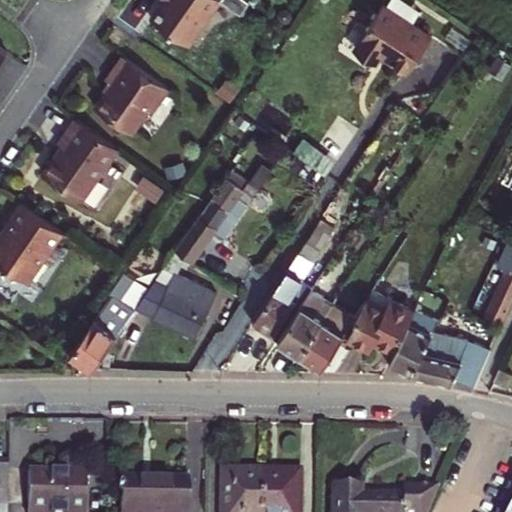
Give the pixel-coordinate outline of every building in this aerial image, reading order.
[(249,1),(248,0),(167,0),(165,2),(162,3),(152,17),(169,30),(168,30),(185,41),(204,14),(210,13),(220,0),(221,0),(240,13),(249,1)] [(377,59),(380,56),(407,73),(431,36),(383,5),(356,46),(377,59)] [(278,14),(279,19),(284,22),(289,21),(293,17),(291,11),(286,8),(281,9),(278,14)] [(149,108),(152,110),(169,86),(122,54),(106,78),(112,82),(95,106),(132,132),(149,108)] [(238,87),(226,80),(218,91),(230,99),(238,87)] [(44,172),(82,199),(118,147),(76,118),(60,142),(64,145),(44,172)] [(293,150),(326,175),(336,161),(304,137),(293,150)] [(227,177),(232,169),(237,162),(232,159),(222,174),(227,177)] [(259,188),(232,169),(227,177),(176,249),(192,261),(213,231),(223,238),(259,188)] [(0,259),(3,262),(0,265),(0,297),(11,305),(28,279),(26,278),(44,252),(47,253),(63,230),(21,201),(5,224),(8,226),(0,237),(0,259)] [(254,322),(278,339),(310,290),(305,287),(309,281),(302,277),(335,226),(322,218),(254,322)] [(481,244),(494,250),(498,241),(485,235),(481,244)] [(494,315),(503,319),(511,300),(511,240),(502,265),(506,266),(485,316),(492,319),(494,315)] [(174,255),(189,265),(192,261),(177,250),(174,255)] [(331,292),(336,296),(356,266),(348,261),(337,278),(340,280),(331,292)] [(356,272),(365,277),(372,266),(363,261),(356,272)] [(430,262),(416,289),(420,292),(434,264),(430,262)] [(110,289),(112,291),(70,351),(94,367),(135,307),(126,300),(120,297),(135,276),(124,269),(110,289)] [(118,334),(124,338),(143,309),(155,314),(155,315),(196,335),(217,293),(175,272),(169,284),(156,278),(150,287),(136,305),(135,307),(118,334)] [(150,287),(135,276),(120,297),(126,300),(135,307),(136,305),(150,287)] [(278,339),(300,352),(333,302),(312,288),(310,290),(278,339)] [(409,322),(413,312),(371,292),(355,316),(352,321),(356,324),(349,334),(348,336),(370,347),(374,338),(396,349),(409,322)] [(300,352),(322,366),(345,331),(352,321),(355,316),(339,306),(342,300),(336,296),(333,302),(300,352)] [(427,298),(423,305),(431,308),(434,302),(427,298)] [(345,331),(349,334),(356,324),(352,321),(345,331)] [(396,349),(389,362),(412,374),(422,351),(422,352),(432,332),(409,322),(396,349)] [(422,351),(412,374),(473,388),(490,348),(468,339),(433,331),(432,333),(432,332),(422,352),(422,351)] [(495,380),(509,387),(511,379),(511,373),(501,368),(495,380)] [(221,469),(220,511),(260,511),(261,475),(244,474),(245,469),(221,469)] [(27,497),(26,511),(84,511),(85,474),(66,473),(66,471),(59,470),(59,473),(27,472),(27,497)] [(261,475),(260,511),(299,511),(301,470),(278,470),(277,475),(261,475)] [(27,472),(8,472),(8,492),(7,497),(27,497),(27,472)] [(120,479),(119,511),(187,511),(188,480),(120,479)] [(408,487),(408,497),(360,496),(360,486),(331,486),(330,511),(428,511),(439,488),(408,487)]
